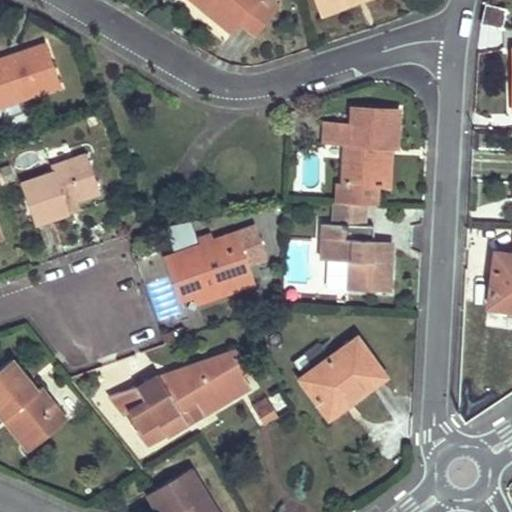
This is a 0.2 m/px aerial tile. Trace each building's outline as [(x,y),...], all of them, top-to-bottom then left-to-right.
[(194,0),(203,6),(207,0),(210,0),(239,24),(242,21),(256,33),(280,5),(274,0),(194,0)] [(210,0),(207,0),(203,6),(233,32),(239,24),(210,0)] [(327,0),(318,3),(322,13),(356,0),(327,0)] [(506,8),(487,3),(482,22),(501,26),(506,8)] [(0,107),(60,85),(45,42),(20,51),(22,59),(0,66),(0,107)] [(20,51),(0,57),(0,66),(22,59),(20,51)] [(399,108),(351,106),(350,123),(325,121),(323,140),(345,142),(343,181),(343,202),(364,203),(370,203),(371,183),(378,183),(390,184),(392,146),(397,147),(399,108)] [(88,154),(52,167),(54,171),(21,182),(36,224),(69,212),(66,204),(77,200),(101,192),(88,154)] [(343,181),(336,181),(335,201),(343,202),(343,181)] [(378,183),(371,183),(370,203),(378,204),(378,183)] [(77,200),(66,204),(69,212),(79,209),(77,200)] [(363,224),(364,203),(343,202),(335,201),(333,222),(363,224)] [(333,222),(323,222),(321,257),(350,257),(347,288),(390,290),(392,248),(372,247),(373,238),(373,224),(363,224),(333,222)] [(202,245),(168,257),(181,297),(194,294),(197,301),(253,283),(236,234),(214,241),(212,234),(200,238),(202,245)] [(392,239),(373,238),(372,247),(392,248),(392,239)] [(511,253),(496,252),(489,305),(511,307),(511,253)] [(358,336),(302,376),(326,411),(349,395),(352,398),(385,374),(358,336)] [(137,385),(111,394),(126,413),(129,411),(139,430),(151,444),(187,422),(180,409),(196,399),(199,404),(212,408),(251,384),(244,373),(236,358),(242,354),(241,351),(234,354),(232,351),(152,379),(147,382),(140,388),(137,385)] [(236,358),(244,373),(252,369),(242,354),(236,358)] [(11,357),(0,366),(0,413),(3,417),(10,412),(36,443),(67,418),(42,387),(38,389),(11,357)] [(349,395),(326,411),(329,415),(352,398),(349,395)] [(268,398),(255,405),(258,411),(271,404),(268,398)] [(180,409),(187,422),(212,408),(199,404),(196,399),(180,409)] [(271,404),(258,411),(265,423),(279,415),(271,404)] [(10,412),(3,417),(29,449),(36,443),(10,412)] [(218,511),(191,466),(147,492),(158,511),(218,511)]
